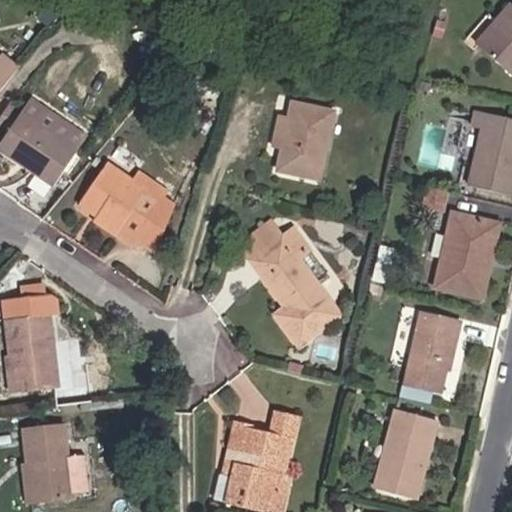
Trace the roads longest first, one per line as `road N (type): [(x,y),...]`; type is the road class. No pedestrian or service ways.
road 1 (residential): [(0,216),(199,349)]
road 2 (residential): [(511,381),(484,511)]
